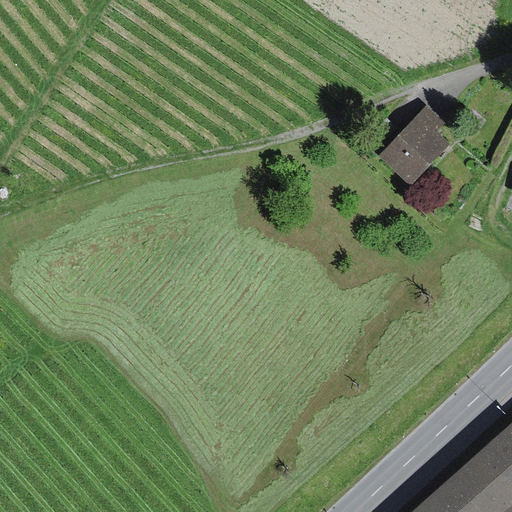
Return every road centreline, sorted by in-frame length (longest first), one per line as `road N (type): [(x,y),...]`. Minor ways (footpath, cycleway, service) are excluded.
road 1 (track): [(0,216),(82,184),(267,142),(423,95)]
road 2 (primary): [(356,511),(511,367)]
